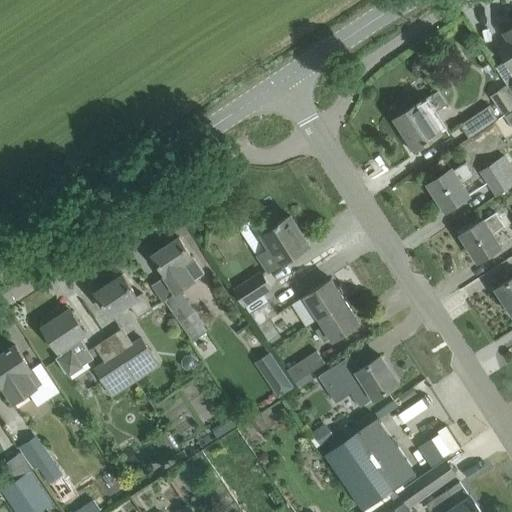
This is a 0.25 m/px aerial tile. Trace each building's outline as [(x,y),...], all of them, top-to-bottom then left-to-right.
[(496,45),(506,59),(511,67),(511,26),(501,34),(504,40),(496,45)] [(430,114),(446,103),(438,90),(395,118),(406,135),(403,137),(412,150),(441,131),(430,114)] [(461,124),(469,137),(499,117),(491,104),(461,124)] [(482,169),(497,194),(511,184),(511,165),(505,154),(482,169)] [(428,183),(446,210),(469,194),(462,183),(475,175),(466,161),(452,170),(451,168),(428,183)] [(461,233),(479,260),(500,246),(492,233),(504,226),(494,211),(461,233)] [(262,233),(271,247),(259,255),(269,270),(309,243),(306,240),(305,241),(301,236),(303,235),(290,215),(280,221),(279,220),(275,223),(276,224),(262,233)] [(179,236),(153,254),(166,274),(165,275),(175,291),(204,272),(194,256),(193,256),(179,236)] [(263,292),(270,288),(261,273),(235,289),(247,307),(265,296),(263,292)] [(131,301),(140,315),(152,307),(142,292),(137,296),(123,274),(96,291),(111,314),(131,301)] [(511,276),(496,287),(511,311),(511,276)] [(319,317),(345,300),(331,278),(305,295),(319,317)] [(180,290),(166,299),(193,340),(206,331),(180,290)] [(247,307),(268,341),(280,333),(270,317),(276,314),(265,296),(247,307)] [(319,317),(322,320),(315,325),(324,338),(330,334),(333,339),(360,322),(345,300),(319,317)] [(85,332),(81,325),(70,309),(43,326),(61,354),(56,357),(68,375),(94,358),(79,336),(85,332)] [(119,352),(138,380),(160,365),(142,337),(119,352)] [(0,355),(0,380),(14,402),(41,384),(15,345),(0,355)] [(287,369),(299,387),(314,378),(310,372),(324,362),(317,350),(287,369)] [(95,368),(114,396),(138,380),(119,352),(95,368)] [(342,380),(333,365),(318,375),(336,401),(351,391),(360,406),(398,382),(398,381),(394,383),(384,367),(387,365),(381,355),(342,380)] [(294,387),(278,363),(263,373),(279,397),(294,387)] [(351,435),(326,452),(327,453),(364,509),(403,483),(384,455),(398,446),(378,417),(365,426),(351,435)] [(52,457),(36,467),(49,486),(65,475),(52,457)] [(169,476),(185,499),(203,487),(187,464),(169,476)] [(29,470),(1,489),(17,511),(40,511),(52,503),(29,470)] [(423,475),(369,511),(414,511),(410,506),(433,490),(423,475)] [(454,486),(427,504),(432,511),(482,511),(470,494),(470,495),(458,477),(451,482),(454,486)] [(110,511),(134,511),(128,501),(110,511)] [(195,511),(189,502),(174,511),(195,511)]
